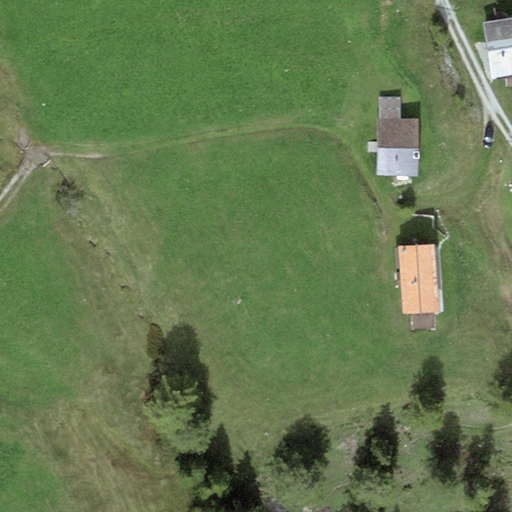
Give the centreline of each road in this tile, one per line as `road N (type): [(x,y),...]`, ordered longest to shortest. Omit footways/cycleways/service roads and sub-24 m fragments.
road 1 (track): [(0,201),(30,162),(54,147),(144,148),(303,119),(344,130),(387,209),(430,206),(474,175),(491,103)]
road 2 (track): [(511,131),(468,73),(445,0)]
